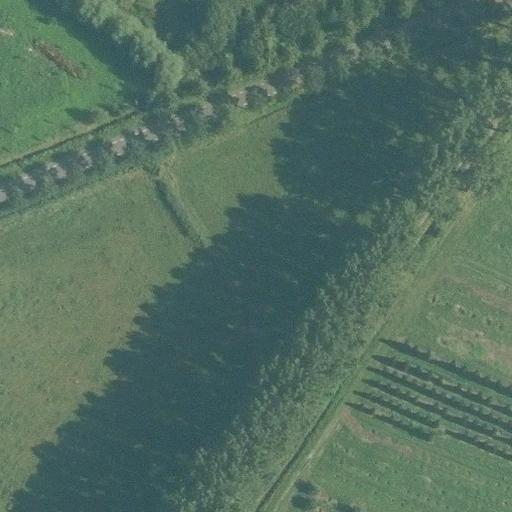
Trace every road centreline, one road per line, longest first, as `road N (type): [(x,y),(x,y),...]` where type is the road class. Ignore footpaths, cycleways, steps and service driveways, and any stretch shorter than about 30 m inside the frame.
road 1 (unclassified): [(0,184),(484,1),(509,0)]
road 2 (track): [(231,511),(511,96)]
